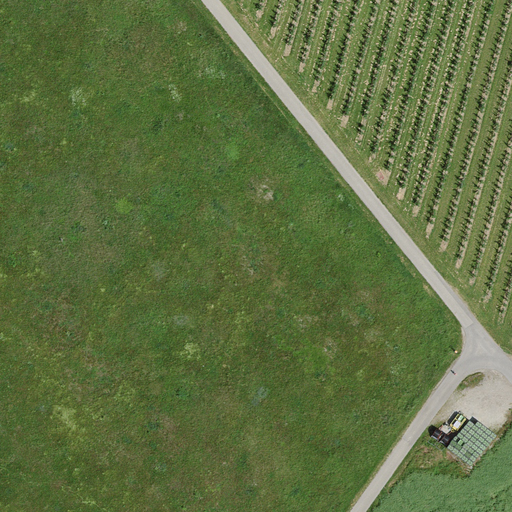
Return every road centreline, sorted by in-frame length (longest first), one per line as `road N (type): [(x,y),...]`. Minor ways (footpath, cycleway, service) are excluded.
road 1 (track): [(511,372),(212,0)]
road 2 (track): [(487,341),(446,385),(358,511)]
